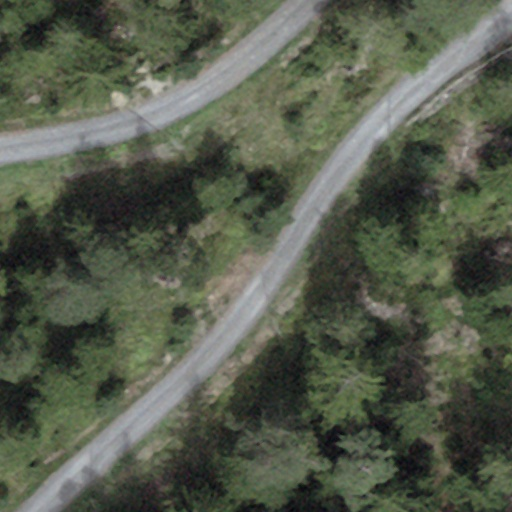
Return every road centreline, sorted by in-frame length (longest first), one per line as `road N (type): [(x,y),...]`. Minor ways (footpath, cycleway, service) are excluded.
road 1 (track): [(38,511),(260,313),(398,116),(511,21)]
road 2 (track): [(320,0),(299,23),(124,128),(0,152)]
